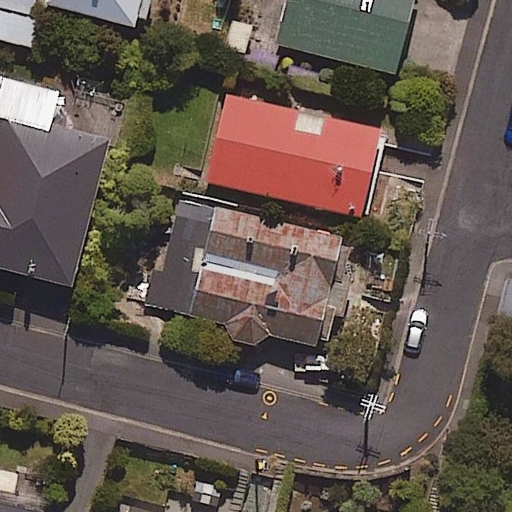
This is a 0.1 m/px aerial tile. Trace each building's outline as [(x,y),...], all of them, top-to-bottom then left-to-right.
[(33,0),(0,0),(0,28),(26,34),(33,0)] [(45,0),(45,2),(134,26),(140,0),(45,0)] [(411,0),(286,0),(275,43),(393,73),(411,0)] [(57,85),(2,70),(0,78),(0,266),(69,285),(107,139),(47,123),(57,85)] [(379,129),(225,93),(205,180),(359,215),(379,129)] [(330,273),(338,237),(158,195),(133,300),(226,322),(231,336),(244,343),(259,340),(267,332),(313,342),(321,310),(340,315),(349,278),(330,273)] [(511,278),(510,278),(496,320),(511,324),(511,278)] [(16,478),(0,475),(0,511),(40,511),(41,511),(10,505),(16,478)]
